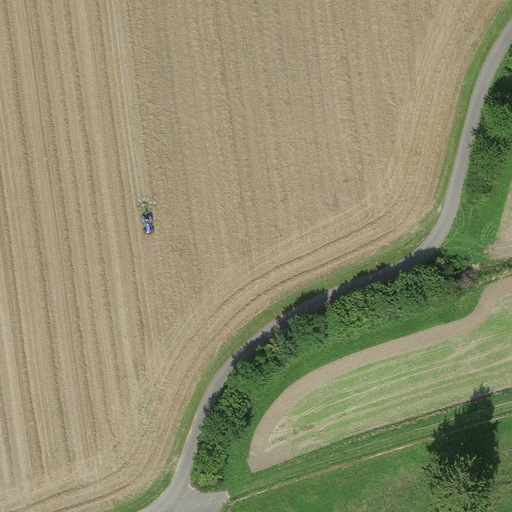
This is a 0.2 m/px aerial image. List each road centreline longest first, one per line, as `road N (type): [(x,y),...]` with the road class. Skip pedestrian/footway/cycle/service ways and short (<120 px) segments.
road 1 (track): [(511,33),(482,92),(440,240),(397,273),(293,321),(236,365),(204,419),(181,487),(158,511)]
road 2 (track): [(174,499),(226,497),(511,410)]
